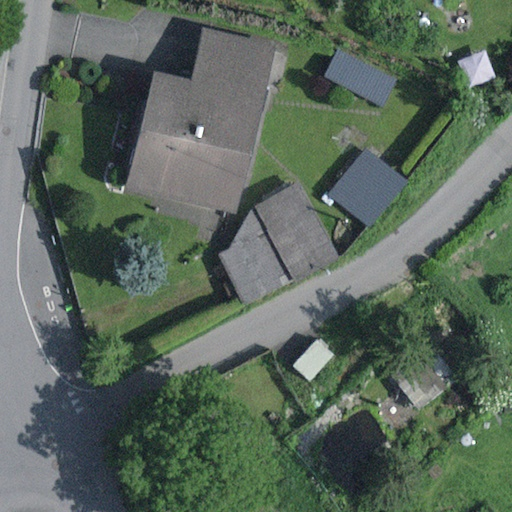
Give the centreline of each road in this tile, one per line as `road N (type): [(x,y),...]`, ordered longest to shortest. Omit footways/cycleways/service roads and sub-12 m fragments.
road 1 (residential): [(45,439),(426,240),(511,146)]
road 2 (residential): [(44,0),(8,296),(45,439)]
